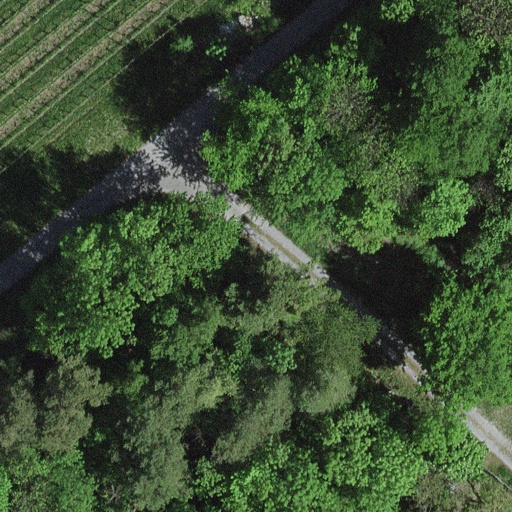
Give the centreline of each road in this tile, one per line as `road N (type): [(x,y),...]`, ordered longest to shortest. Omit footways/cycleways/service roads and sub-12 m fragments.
road 1 (track): [(154,151),(511,458)]
road 2 (track): [(333,0),(0,280)]
